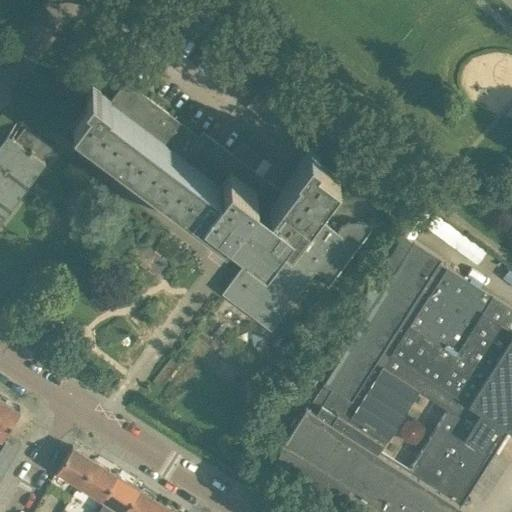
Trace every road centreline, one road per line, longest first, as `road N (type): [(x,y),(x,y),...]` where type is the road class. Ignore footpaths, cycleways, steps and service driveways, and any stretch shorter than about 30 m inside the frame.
road 1 (residential): [(75,406),(240,511)]
road 2 (residential): [(15,511),(75,406)]
